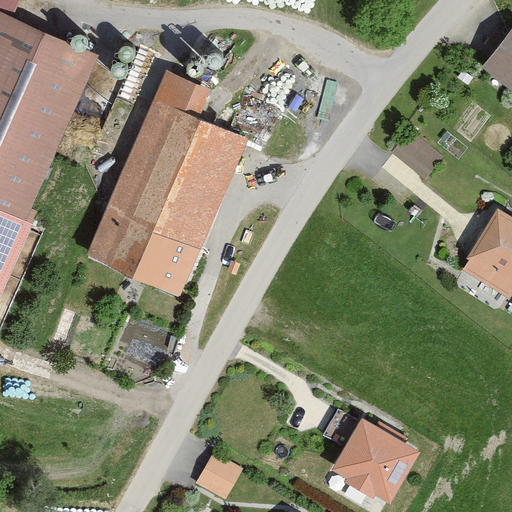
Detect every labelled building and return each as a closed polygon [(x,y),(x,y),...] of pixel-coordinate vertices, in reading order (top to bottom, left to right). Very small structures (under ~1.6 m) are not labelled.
[(0,263),(92,55),(0,14),(0,263)] [(511,30),(483,68),(511,91),(511,30)] [(215,93),(169,73),(88,255),(181,296),(250,139),(203,119),(215,93)] [(425,174),(443,150),(411,126),(393,150),(425,174)] [(511,218),(498,210),(468,259),(470,261),(464,271),(508,297),(511,290),(511,218)] [(423,452),(363,419),(333,471),(350,480),(348,484),(376,500),(378,496),(393,504),(423,452)] [(244,467),(215,450),(197,480),(227,497),(244,467)]
